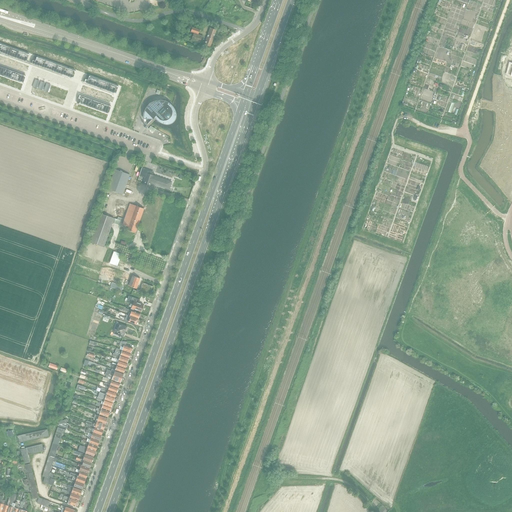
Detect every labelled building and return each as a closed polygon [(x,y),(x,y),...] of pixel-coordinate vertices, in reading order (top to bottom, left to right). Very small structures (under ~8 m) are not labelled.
[(200,43),(202,36),(198,34),(200,30),(192,27),(190,32),(193,33),(191,40),(200,43)] [(210,47),(216,30),(210,28),(204,44),(210,47)] [(0,43),(0,51),(7,54),(9,47),(0,43)] [(9,47),(7,54),(16,58),(19,50),(9,47)] [(19,50),(16,58),(26,61),(29,54),(19,50)] [(36,57),(34,64),(43,67),(46,60),(36,57)] [(46,60),(43,67),(53,71),(56,64),(46,60)] [(56,64),(53,71),(63,75),(66,67),(56,64)] [(66,67),(63,75),(73,78),(75,71),(66,67)] [(6,68),(3,76),(13,79),(16,72),(6,68)] [(16,72),(13,79),(23,83),(26,75),(16,72)] [(89,75),(86,83),(96,86),(99,79),(89,75)] [(99,79),(96,86),(106,90),(108,83),(99,79)] [(108,83),(106,90),(115,93),(118,86),(108,83)] [(82,96),(79,103),(89,107),(91,99),(82,96)] [(91,99),(89,107),(98,110),(101,103),(91,99)] [(143,118),(143,119),(152,119),(154,117),(155,118),(155,119),(156,120),(157,120),(158,121),(159,122),(160,123),(161,123),(162,124),(163,124),(165,124),(166,124),(168,124),(169,124),(170,124),(171,124),(172,123),(173,122),(174,121),(174,120),(175,119),(175,118),(176,118),(176,117),(176,116),(176,115),(176,114),(176,113),(176,112),(176,111),(175,110),(175,109),(174,108),(173,107),(173,106),(172,105),(171,105),(171,104),(170,103),(169,103),(168,102),(167,101),(165,101),(164,100),(163,100),(162,100),(160,100),(159,100),(157,100),(156,100),(154,101),(153,101),(152,101),(151,102),(150,103),(149,103),(148,104),(148,105),(147,106),(146,106),(146,108),(145,109),(144,110),(144,111),(144,112),(143,113),(143,114),(143,115),(143,116),(143,117),(143,118)] [(101,103),(98,110),(108,114),(111,106),(101,103)] [(141,168),(139,175),(145,177),(143,183),(150,186),(151,183),(154,176),(147,173),(148,170),(141,168)] [(123,194),(130,175),(115,169),(107,188),(123,194)] [(500,173),(492,181),(497,185),(498,185),(504,190),(508,186),(503,181),(506,179),(500,173)] [(154,176),(151,183),(169,189),(171,182),(154,176)] [(122,224),(123,225),(128,226),(127,229),(135,232),(144,208),(130,203),(122,224)] [(104,247),(114,218),(100,213),(90,242),(104,247)] [(483,241),(481,227),(468,229),(468,224),(455,225),(455,231),(453,231),(454,243),(457,242),(457,248),(470,247),(469,243),(483,241)] [(130,262),(131,260),(121,256),(121,254),(114,251),(110,263),(128,269),(129,264),(123,262),(124,260),(130,262)] [(136,288),(139,278),(131,276),(128,285),(136,288)] [(498,289),(487,277),(469,292),(470,293),(468,295),(472,300),(474,298),(480,305),(498,289)] [(107,285),(121,290),(123,286),(109,281),(107,285)] [(100,283),(98,290),(106,293),(108,286),(100,283)] [(136,290),(135,291),(151,296),(151,295),(149,293),(151,286),(142,283),(139,290),(136,290)] [(139,299),(135,298),(128,295),(126,301),(133,303),(131,308),(133,309),(133,308),(141,311),(142,308),(141,308),(143,304),(138,302),(139,299)] [(130,312),(129,315),(137,318),(139,313),(123,307),(122,309),(130,312)] [(137,318),(129,315),(128,318),(117,314),(116,317),(136,324),(137,318)] [(123,336),(127,326),(117,322),(113,332),(123,336)] [(119,349),(117,348),(122,350),(130,353),(132,348),(125,346),(126,342),(120,341),(117,340),(116,342),(119,343),(119,345),(120,346),(119,349)] [(117,348),(116,348),(115,350),(121,352),(120,355),(128,358),(130,353),(122,350),(117,348)] [(119,358),(118,359),(126,363),(128,358),(120,355),(113,353),(112,355),(119,358)] [(116,365),(113,364),(125,368),(126,363),(118,359),(118,360),(111,358),(110,360),(117,362),(116,365)] [(125,368),(113,364),(111,363),(110,365),(115,367),(114,370),(123,373),(125,368)] [(106,370),(105,372),(121,378),(123,373),(114,370),(114,372),(106,370)] [(103,376),(103,377),(119,383),(121,378),(105,372),(105,374),(107,375),(106,377),(103,376)] [(119,383),(103,377),(102,379),(110,382),(109,384),(118,388),(119,383)] [(108,387),(107,389),(116,392),(118,388),(109,384),(104,383),(103,386),(108,387)] [(107,392),(106,394),(114,397),(116,392),(107,389),(101,387),(100,390),(107,392)] [(105,397),(104,399),(112,402),(114,397),(106,394),(106,395),(101,393),(100,396),(105,397)] [(101,400),(100,403),(111,407),(112,402),(104,399),(101,398),(98,397),(97,399),(101,400)] [(111,407),(100,403),(100,404),(96,403),(96,405),(99,406),(98,408),(109,412),(109,411),(110,411),(111,410),(110,409),(111,407)] [(107,417),(109,412),(98,408),(97,410),(100,411),(99,414),(107,417)] [(98,415),(96,421),(105,424),(107,418),(98,415)] [(67,418),(57,421),(58,423),(58,425),(67,428),(68,423),(66,422),(67,418)] [(103,429),(105,424),(96,421),(96,423),(93,422),(92,425),(94,426),(103,429)] [(103,429),(94,426),(92,425),(91,425),(87,424),(86,426),(92,428),(91,431),(101,435),(101,434),(102,434),(103,433),(102,432),(103,429)] [(100,437),(101,435),(91,431),(86,429),(86,431),(89,433),(88,436),(91,437),(99,440),(99,439),(100,439),(101,438),(100,437)] [(98,442),(99,440),(91,437),(88,436),(87,438),(86,441),(97,445),(98,444),(99,443),(98,442)] [(96,447),(97,445),(86,441),(81,440),(81,442),(85,443),(88,444),(87,447),(95,450),(96,450),(97,449),(97,448),(96,447)] [(95,453),(95,450),(87,447),(81,445),(80,447),(86,450),(85,453),(93,456),(94,455),(95,455),(95,453)] [(26,448),(20,449),(23,460),(29,459),(28,454),(26,448)] [(93,460),(92,459),(93,457),(78,451),(74,450),(73,453),(77,454),(84,456),(83,459),(91,462),(91,461),(92,461),(93,460)] [(91,465),(90,464),(91,462),(83,459),(81,459),(76,457),(75,459),(83,462),(82,465),(89,467),(90,466),(91,465)] [(89,472),(89,470),(88,470),(89,467),(82,465),(74,462),(74,464),(80,467),(79,470),(87,473),(88,472),(89,472)] [(500,478),(504,473),(508,474),(508,473),(504,473),(498,466),(497,466),(496,466),(493,470),(490,474),(489,475),(490,476),(492,478),(493,479),(494,479),(495,478),(496,478),(497,478),(498,478),(499,478),(500,478)] [(87,476),(87,475),(87,473),(79,470),(76,469),(75,471),(79,472),(78,475),(86,478),(86,477),(87,477),(87,476)] [(85,481),(85,480),(86,478),(78,475),(70,472),(70,475),(73,476),(71,479),(75,480),(84,483),(85,482),(85,481)] [(83,486),(83,485),(84,483),(75,480),(71,479),(69,478),(68,480),(75,482),(74,486),(82,489),(82,488),(83,488),(83,486)] [(81,492),(81,490),(62,483),(62,485),(69,487),(67,491),(80,495),(80,494),(81,494),(81,493),(81,492)] [(79,497),(80,495),(67,491),(62,489),(62,491),(70,494),(69,497),(78,500),(79,500),(79,498),(79,497)] [(12,511),(14,507),(15,503),(13,503),(15,496),(16,494),(13,493),(12,496),(10,501),(6,511),(12,511)] [(6,511),(10,501),(12,496),(10,495),(7,505),(4,504),(1,511),(6,511)] [(77,504),(77,503),(78,500),(69,497),(64,495),(63,498),(68,500),(67,503),(76,506),(76,505),(77,505),(77,504)] [(21,509),(23,505),(24,501),(21,501),(20,504),(20,506),(19,509),(17,511),(26,511),(27,511),(21,509)]
